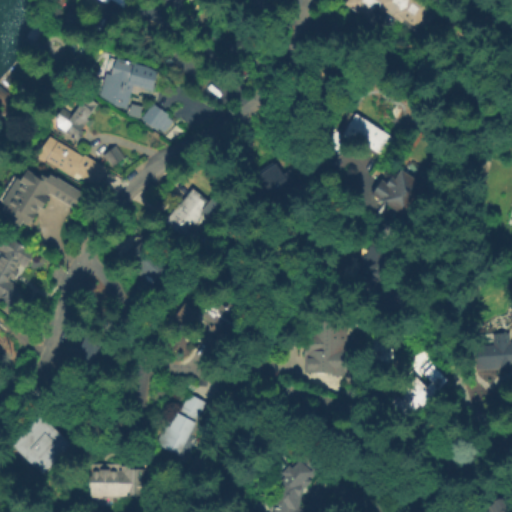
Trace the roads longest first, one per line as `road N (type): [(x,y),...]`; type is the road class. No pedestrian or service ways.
road 1 (residential): [(311,0),(294,56),(260,102),(121,199),(57,334),(0,409)]
road 2 (residential): [(136,438),(145,373),(131,316),(115,283),(87,262)]
road 3 (residential): [(511,437),(463,459),(409,511)]
